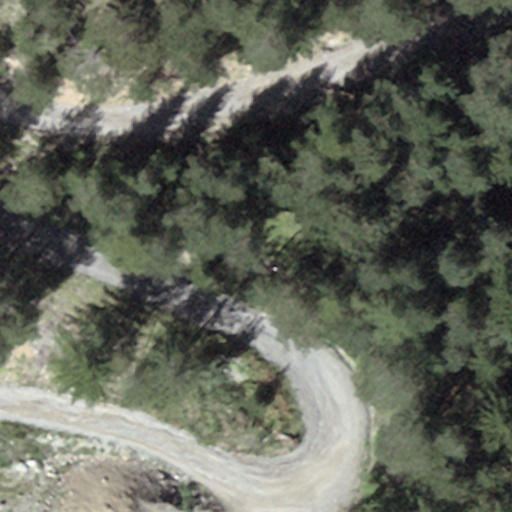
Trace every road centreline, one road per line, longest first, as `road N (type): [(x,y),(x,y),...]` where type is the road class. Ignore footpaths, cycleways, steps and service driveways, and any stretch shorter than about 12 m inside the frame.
road 1 (track): [(0,392),(250,477),(333,466),(339,412),(308,352),(260,318),(0,220)]
road 2 (track): [(0,87),(88,104),(259,83),(511,1)]
